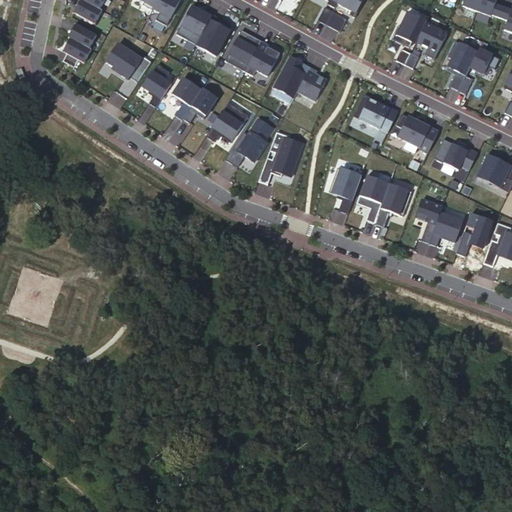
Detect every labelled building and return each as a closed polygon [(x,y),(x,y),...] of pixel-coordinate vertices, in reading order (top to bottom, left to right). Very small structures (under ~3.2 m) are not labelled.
[(100,10),(82,0),(80,0),(74,12),(95,24),(102,11),(100,10)] [(104,0),(82,0),(100,10),(104,0)] [(148,17),(157,0),(131,0),(130,4),(140,10),(138,12),(148,17)] [(157,0),(148,17),(165,27),(179,0),(157,0)] [(326,4),(334,9),(337,4),(338,0),(325,0),(328,2),(326,4)] [(338,0),(337,4),(351,12),(349,15),(354,18),(364,0),(338,0)] [(464,0),(462,6),(476,11),(480,0),(464,0)] [(480,0),(476,11),(490,16),(491,15),(499,18),(504,3),(496,0),(480,0)] [(507,21),(504,29),(511,32),(511,6),(504,3),(499,18),(507,21)] [(191,6),(175,35),(195,46),(212,15),(199,8),(198,10),(191,6)] [(324,8),(317,21),(325,26),(332,12),(324,8)] [(346,20),(332,12),(325,26),(339,33),(346,20)] [(414,45),(415,43),(425,23),(426,22),(425,21),(425,22),(407,13),(407,12),(399,27),(397,26),(390,40),(403,46),(406,40),(411,43),(414,44),(414,45)] [(212,15),(195,46),(215,57),(232,26),(212,15)] [(447,34),(425,23),(415,43),(427,48),(424,55),(434,60),(447,34)] [(96,36),(75,24),(68,37),(70,38),(89,49),(96,36)] [(244,32),(241,30),(224,61),(244,72),(261,41),(253,37),(252,39),(243,34),(244,32)] [(70,38),(63,51),(78,60),(82,62),(90,49),(89,49),(70,38)] [(479,42),(471,39),(469,44),(476,47),(479,42)] [(269,46),(261,41),(244,72),(252,76),(256,70),(267,77),(280,52),(279,51),(278,54),(267,48),(269,46)] [(478,50),(479,49),(476,47),(469,44),(466,48),(454,42),(446,57),(451,59),(447,67),(456,72),(449,87),(458,91),(465,77),(469,69),(478,50)] [(137,83),(150,62),(142,57),(140,59),(118,44),(105,63),(111,66),(119,71),(118,74),(127,80),(129,77),(137,83)] [(410,54),(401,50),(395,61),(404,66),(410,54)] [(499,60),(478,50),(469,69),(482,75),(487,67),(494,70),(499,60)] [(417,58),(410,54),(404,66),(412,70),(417,58)] [(310,68),(290,57),(273,88),(293,99),(296,92),(310,68)] [(157,64),(142,87),(153,95),(148,103),(155,108),(175,77),(170,84),(164,80),(169,72),(157,64)] [(24,81),(27,75),(17,68),(13,74),(24,81)] [(317,72),(310,68),(296,92),(314,102),(326,81),(315,75),(317,72)] [(511,70),(503,89),(511,93),(511,70)] [(472,80),(465,77),(458,91),(465,95),(472,80)] [(201,91),(182,78),(171,95),(183,102),(174,116),(181,121),(182,119),(201,91)] [(201,91),(182,119),(189,124),(195,114),(203,119),(217,99),(202,89),(201,91)] [(363,95),(352,117),(386,134),(397,112),(388,108),(388,109),(377,104),(378,102),(363,95)] [(247,116),(227,103),(205,136),(212,141),(218,132),(231,141),(247,116)] [(401,115),(395,127),(401,129),(397,138),(419,149),(418,150),(427,154),(437,133),(401,115)] [(247,135),(242,133),(224,160),(232,165),(236,159),(240,162),(244,156),(253,163),(266,143),(263,141),(271,129),(257,119),(247,135)] [(218,132),(212,141),(214,143),(219,136),(230,143),(231,141),(218,132)] [(286,139),(287,137),(276,133),(257,182),(266,185),(271,174),(272,171),(281,174),(279,177),(280,177),(281,175),(290,178),(302,145),(286,139)] [(457,148),(442,141),(433,160),(457,172),(459,167),(468,172),(476,155),(467,150),(466,152),(457,148)] [(511,167),(486,156),(476,178),(508,193),(511,184),(511,176),(507,174),(511,167)] [(236,159),(232,165),(236,168),(240,162),(236,159)] [(412,159),(408,168),(416,172),(420,163),(412,159)] [(336,169),(327,193),(336,196),(335,199),(336,199),(337,196),(341,198),(340,201),(337,210),(347,214),(364,166),(364,165),(360,177),(336,169)] [(355,203),(366,207),(367,204),(370,205),(369,208),(365,220),(374,224),(388,184),(366,176),(355,203)] [(388,184),(374,224),(383,227),(387,216),(389,212),(392,213),(402,217),(411,192),(388,184)] [(467,196),(471,189),(464,186),(461,193),(467,196)] [(439,212),(442,206),(421,199),(414,218),(427,222),(420,241),(428,244),(439,212)] [(462,221),(439,212),(428,244),(436,247),(439,238),(440,236),(454,241),(462,221)] [(507,229),(496,225),(482,265),(491,268),(497,254),(511,260),(511,235),(505,233),(507,229)]
